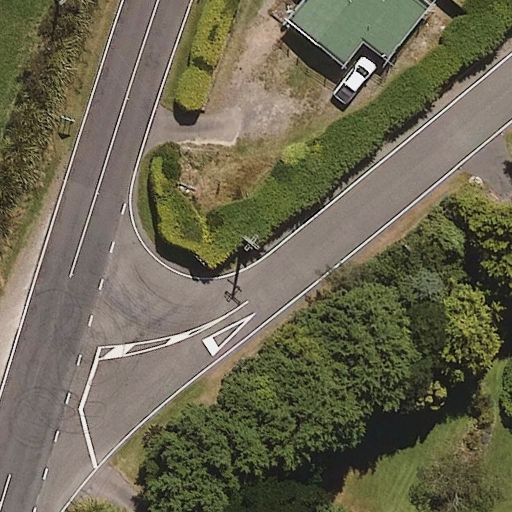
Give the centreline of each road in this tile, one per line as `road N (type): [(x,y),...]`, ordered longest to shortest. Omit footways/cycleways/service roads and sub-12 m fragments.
road 1 (tertiary): [(48,346),(141,345),(207,326),(246,303),(511,73)]
road 2 (secondary): [(48,346),(161,0)]
road 3 (secondary): [(0,505),(48,346)]
